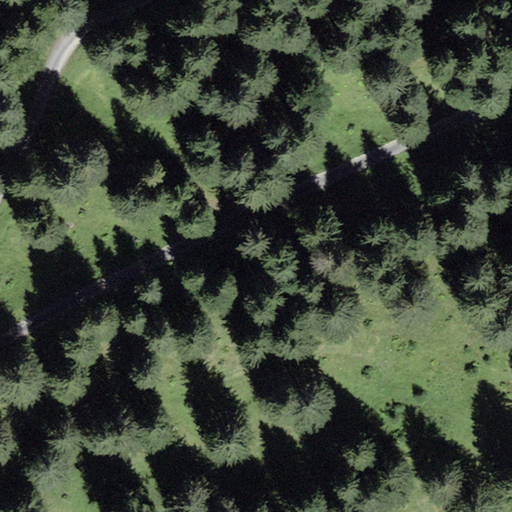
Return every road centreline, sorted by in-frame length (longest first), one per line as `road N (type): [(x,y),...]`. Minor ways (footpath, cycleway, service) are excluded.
road 1 (unclassified): [(0,350),(170,249),(511,96)]
road 2 (unclassified): [(141,0),(76,30),(60,47),(0,185)]
